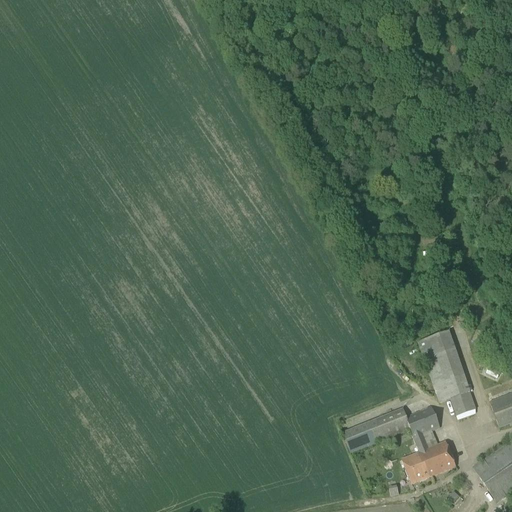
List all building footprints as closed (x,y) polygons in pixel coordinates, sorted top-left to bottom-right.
[(458,421),(469,417),(468,413),(476,410),(449,333),(418,345),(439,404),(450,401),(456,418),(457,418),(458,421)] [(487,386),(494,382),(490,377),(484,381),(487,386)] [(498,430),(511,425),(511,397),(489,406),(498,430)] [(446,446),(435,450),(429,434),(440,430),(432,411),(406,421),(403,412),(343,435),(351,455),(411,432),(419,455),(402,462),(411,487),(430,480),(430,479),(455,469),(446,446)] [(476,431),(483,433),(487,419),(477,417),(475,425),(477,426),(476,431)] [(511,493),(511,444),(484,463),(472,471),(495,505),(511,493)]
